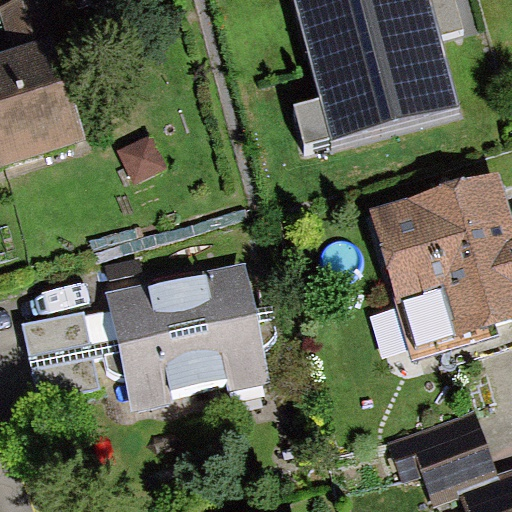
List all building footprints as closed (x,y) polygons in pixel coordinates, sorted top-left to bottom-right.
[(46,0),(33,0),(0,10),(0,13),(14,58),(54,45),(59,44),(46,0)] [(112,0),(76,0),(79,11),(114,4),(112,0)] [(461,118),(428,0),(262,0),(262,1),(266,0),(292,0),(321,106),(293,114),(306,160),(461,118)] [(0,177),(87,149),(54,45),(14,58),(0,62),(0,177)] [(511,214),(501,178),(369,217),(413,366),(493,342),(491,336),(511,330),(511,214)] [(246,267),(106,296),(110,316),(87,320),(86,316),(23,329),(39,410),(102,397),(95,363),(122,357),(134,416),(271,387),(246,267)] [(475,414),(389,446),(404,487),(423,481),(434,511),(436,511),(462,503),(465,511),(511,511),(511,474),(499,479),(475,414)]
